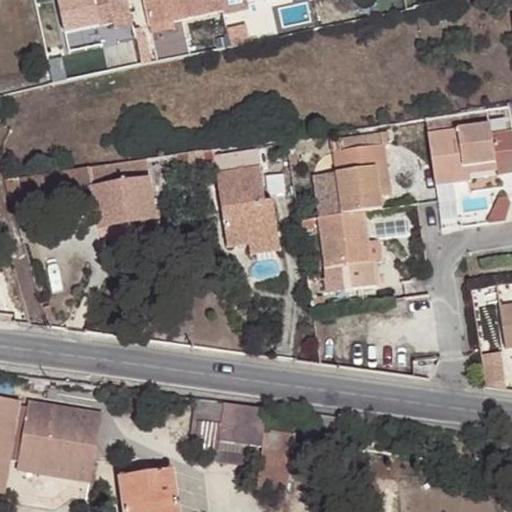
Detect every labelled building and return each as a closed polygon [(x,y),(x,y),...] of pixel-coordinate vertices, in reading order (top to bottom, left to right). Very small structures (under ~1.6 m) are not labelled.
[(59,0),(56,1),(63,36),(113,25),(111,18),(129,14),(125,0),(59,0)] [(141,0),(148,29),(171,24),(221,13),(219,4),(217,0),(141,0)] [(129,14),(111,18),(113,25),(114,31),(131,28),(129,14)] [(171,24),(148,29),(149,36),(173,31),(171,24)] [(491,129),(426,139),(432,176),(469,171),(470,177),(498,173),(493,138),(491,129)] [(329,144),(340,217),(361,214),(381,211),(379,197),(377,185),(390,183),(384,147),(390,146),(388,135),(329,144)] [(511,135),(493,138),(498,173),(499,178),(511,176),(511,135)] [(170,156),(172,165),(201,161),(198,151),(170,156)] [(145,169),(172,165),(170,156),(143,160),(145,169)] [(143,160),(85,169),(90,187),(146,179),(145,169),(143,160)] [(85,169),(53,174),(58,197),(89,191),(90,187),(85,169)] [(223,229),(228,245),(247,243),(277,239),(271,201),(262,203),(258,169),(215,176),(223,229)] [(469,171),(432,176),(434,189),(472,184),(470,177),(469,171)] [(53,174),(39,177),(43,199),(45,206),(60,203),(58,197),(53,174)] [(39,177),(2,182),(9,203),(18,201),(43,199),(39,177)] [(146,179),(90,187),(89,191),(96,227),(128,222),(153,218),(146,179)] [(392,195),(390,183),(377,185),(379,197),(392,195)] [(18,201),(9,203),(13,221),(22,219),(18,201)] [(501,204),(490,224),(503,222),(509,211),(508,202),(501,204)] [(340,217),(318,220),(328,294),(376,287),(372,263),(368,264),(366,243),(361,214),(340,217)] [(153,218),(128,222),(131,244),(156,240),(153,218)] [(278,248),(277,239),(247,243),(248,253),(278,248)] [(368,264),(372,263),(380,262),(377,243),(366,243),(368,264)] [(404,298),(388,301),(389,313),(405,311),(404,298)] [(511,306),(499,309),(505,350),(511,349),(511,306)] [(224,406),(225,401),(199,397),(196,421),(202,422),(222,425),(224,406)] [(0,494),(5,495),(10,463),(18,407),(20,405),(0,400),(0,494)] [(20,475),(81,485),(91,486),(104,416),(67,409),(32,403),(31,409),(22,465),(20,475)] [(265,410),(224,406),(222,425),(220,442),(261,447),(265,410)] [(10,463),(22,465),(31,409),(18,407),(10,463)] [(222,425),(202,422),(199,450),(219,452),(220,442),(222,425)] [(125,511),(177,511),(171,470),(121,477),(125,511)]
